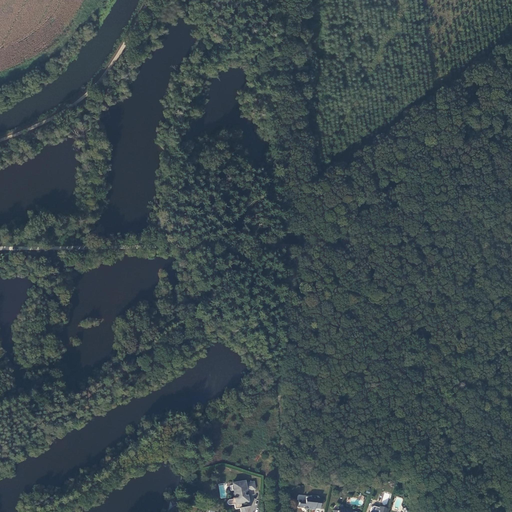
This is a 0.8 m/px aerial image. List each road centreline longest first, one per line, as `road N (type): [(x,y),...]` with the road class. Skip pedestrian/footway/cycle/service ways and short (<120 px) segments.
road 1 (track): [(281,242),(0,249)]
road 2 (track): [(276,0),(281,242)]
road 3 (track): [(511,241),(281,242)]
